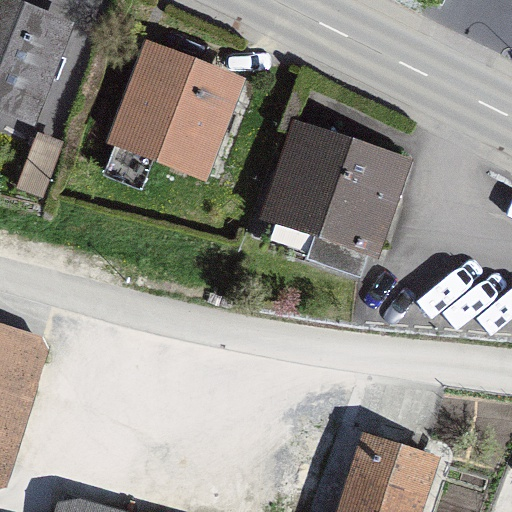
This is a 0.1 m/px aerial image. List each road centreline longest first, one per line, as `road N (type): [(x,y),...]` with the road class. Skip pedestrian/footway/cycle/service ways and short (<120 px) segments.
road 1 (residential): [(0,278),(338,350),(511,374)]
road 2 (secondary): [(255,0),(511,123)]
